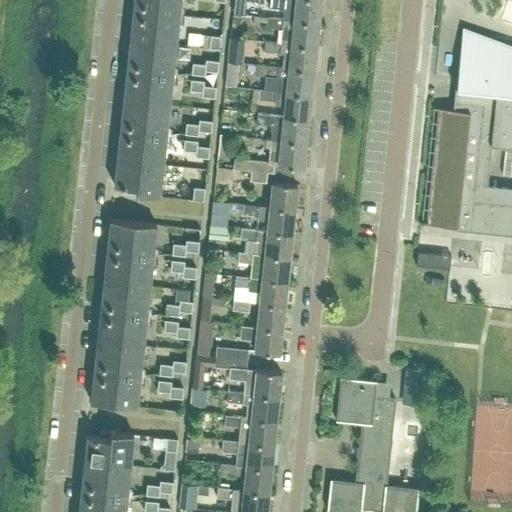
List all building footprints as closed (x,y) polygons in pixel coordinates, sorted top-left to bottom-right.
[(132,0),(132,10),(178,15),(179,0),(132,0)] [(293,19),(317,22),(319,0),(268,0),(268,3),(287,6),(286,18),(293,19)] [(132,10),(128,40),(175,45),(178,15),(132,10)] [(290,43),(315,46),(317,22),(293,19),(286,18),(286,19),(266,17),(265,27),(280,29),(279,42),(290,43)] [(464,221),(463,229),(511,233),(511,44),(463,26),(461,26),(453,108),(432,106),(431,107),(435,108),(438,108),(426,222),(423,221),(419,221),(419,222),(456,226),(457,220),(464,221)] [(220,35),(209,34),(208,48),(210,48),(218,49),(220,35)] [(128,40),(125,70),(172,75),(175,45),(128,40)] [(281,66),(312,69),(315,46),(290,43),(279,42),(264,41),(262,51),(283,53),(281,66)] [(217,60),(205,59),(204,63),(204,69),(216,70),(217,60)] [(204,69),(204,63),(191,62),(190,73),(203,74),(204,69)] [(275,91),(285,92),(285,91),(310,94),(312,69),(281,66),(281,67),(254,64),(253,74),(265,75),(264,89),(275,90),(275,91)] [(125,70),(122,100),(168,105),(172,75),(125,70)] [(220,86),(230,89),(235,72),(225,70),(220,86)] [(203,79),(189,78),(188,89),(200,91),(202,91),(202,84),(203,79)] [(202,91),(200,91),(200,95),(214,96),(215,85),(202,84),(202,91)] [(274,100),(275,91),(275,90),(264,89),(259,88),(258,99),(274,100)] [(285,91),(285,92),(282,115),(307,117),(310,94),(285,91)] [(122,100),(119,129),(165,135),(168,105),(122,100)] [(280,139),(280,138),(305,141),(307,117),(282,115),(256,113),(255,122),(271,124),(269,138),(280,139)] [(211,120),(198,119),(198,123),(197,129),(210,130),(211,120)] [(198,123),(184,122),(183,133),(197,134),(197,129),(198,123)] [(119,129),(115,159),(162,165),(165,135),(119,129)] [(196,139),(183,138),(182,150),(194,151),(195,151),(196,145),(196,139)] [(232,169),(249,171),(250,170),(265,171),(265,172),(286,174),(287,165),(302,166),(305,141),(280,138),(280,139),(269,138),(267,161),(233,157),(232,169)] [(208,146),(196,145),(195,151),(194,151),(193,155),(208,156),(208,146)] [(115,159),(112,189),(159,195),(162,165),(115,159)] [(250,170),(249,171),(249,179),(264,180),(265,172),(265,171),(250,170)] [(271,181),(268,205),(293,207),(295,183),(271,181)] [(203,187),(192,186),(191,199),(202,200),(203,187)] [(267,219),(266,230),(290,232),(293,207),(268,205),(268,206),(258,205),(258,204),(242,202),(242,213),(256,214),(256,218),(267,219)] [(109,219),(105,249),(152,255),(155,225),(109,219)] [(206,238),(223,240),(224,228),(207,226),(206,238)] [(258,240),(257,252),(288,256),(290,232),(266,230),(256,229),(240,227),(239,237),(254,239),(258,240)] [(198,240),(185,239),(185,243),(184,249),(185,249),(197,251),(198,240)] [(184,249),(185,243),(172,242),(171,253),(184,254),(185,249),(184,249)] [(105,249),(102,279),(149,284),(152,255),(105,249)] [(415,264),(448,268),(450,254),(416,250),(415,264)] [(250,263),(248,276),(286,280),(288,256),(257,252),(238,251),(236,261),(250,263)] [(183,265),(184,260),(170,259),(169,270),(181,271),(183,271),(183,265)] [(196,266),(183,265),(183,271),(181,271),(181,276),(195,277),(196,266)] [(260,291),(259,301),(283,304),(286,280),(248,276),(235,275),(234,285),(247,286),(247,290),(260,291)] [(102,279),(99,309),(145,314),(149,284),(102,279)] [(197,325),(208,325),(209,298),(198,298),(197,325)] [(192,300),(179,299),(179,304),(178,310),(191,311),(192,300)] [(231,309),(248,310),(248,300),(232,299),(231,309)] [(259,301),(256,325),(281,328),(283,304),(259,301)] [(178,310),(179,304),(165,302),(164,313),(178,315),(178,310)] [(99,309),(95,339),(142,344),(145,314),(99,309)] [(177,320),(163,319),(162,330),(174,331),(176,331),(176,325),(177,320)] [(189,326),(176,325),(176,331),(174,331),(174,336),(188,337),(189,326)] [(281,328),(256,325),(254,349),(278,352),(281,328)] [(250,342),(250,328),(237,327),(237,342),(250,342)] [(95,339),(92,369),(139,374),(142,344),(95,339)] [(215,345),(214,354),(247,358),(248,349),(215,345)] [(214,354),(213,365),(245,368),(246,368),(247,358),(214,354)] [(185,361),(172,360),(172,364),(171,370),(184,371),(185,361)] [(171,370),(172,364),(158,363),(157,374),(171,375),(171,370)] [(427,369),(406,366),(403,402),(423,404),(427,369)] [(245,368),(243,391),(278,395),(281,370),(256,367),(256,369),(246,368),(245,368)] [(92,369),(89,399),(135,404),(139,374),(92,369)] [(334,419),(365,422),(361,448),(357,447),(356,456),(360,457),(357,481),(329,478),(325,510),(343,511),(359,511),(360,507),(381,510),(380,511),(414,511),(417,489),(384,485),(395,399),(373,396),(375,380),(340,376),(334,419)] [(169,391),(170,385),(170,380),(157,379),(156,390),(168,391),(169,391)] [(183,386),(170,385),(169,391),(168,391),(168,396),(182,397),(183,386)] [(241,416),(275,419),(278,395),(243,391),(227,390),(226,400),(242,402),(245,403),(244,416),(241,416)] [(237,440),(273,444),(275,419),(241,416),(225,414),(224,424),(238,426),(237,440)] [(85,429),(82,459),(129,464),(132,434),(85,429)] [(176,438),(166,437),(164,449),(175,450),(176,438)] [(245,466),(270,468),(273,444),(237,440),(222,439),(221,449),(237,451),(237,449),(247,450),(246,465),(245,466)] [(82,459),(79,489),(125,494),(129,464),(82,459)] [(243,489),(268,492),(270,468),(245,466),(246,465),(235,464),(220,463),(219,472),(234,474),(234,475),(244,476),(243,489)] [(468,504),(511,501),(511,488),(499,489),(498,471),(504,470),(503,463),(476,464),(476,472),(491,471),(492,484),(467,485),(468,504)] [(159,480),(158,484),(158,490),(170,491),(171,481),(159,480)] [(144,494),(157,495),(158,490),(158,484),(145,483),(144,494)] [(216,496),(232,498),(233,488),(217,487),(216,496)] [(79,489),(76,511),(123,511),(125,494),(79,489)] [(265,511),(268,492),(243,489),(240,511),(265,511)] [(157,500),(143,499),(142,510),(154,511),(156,511),(156,505),(157,500)]
